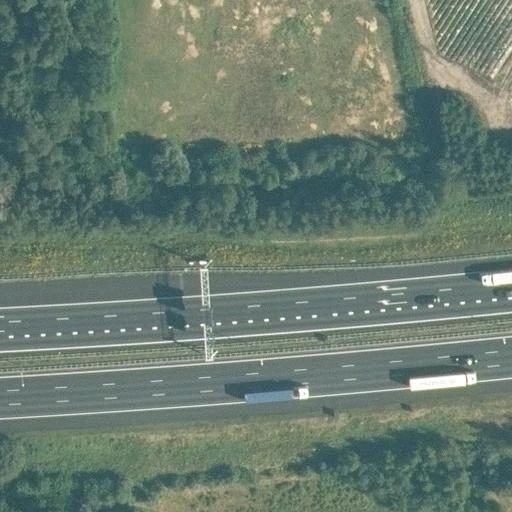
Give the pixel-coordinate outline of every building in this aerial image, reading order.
[(267,307),(333,304),(332,289),(267,291),(267,307)] [(31,323),(86,322),(85,305),(31,305),(31,323)] [(340,349),(340,367),(395,367),(395,349),(340,349)] [(213,375),(268,373),(268,360),(213,362),(213,375)] [(147,367),(94,369),(94,386),(148,384),(147,367)] [(45,392),(45,374),(6,375),(6,392),(45,392)]
